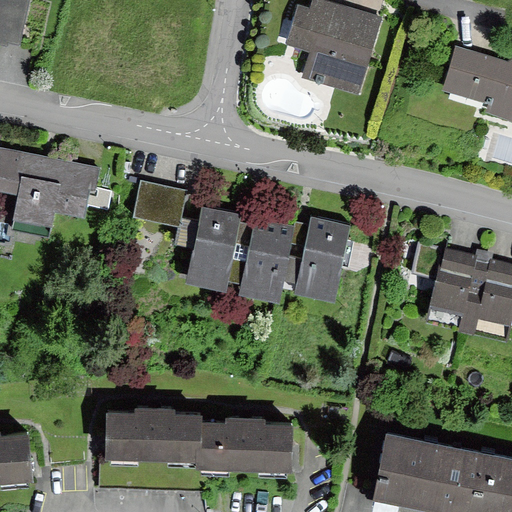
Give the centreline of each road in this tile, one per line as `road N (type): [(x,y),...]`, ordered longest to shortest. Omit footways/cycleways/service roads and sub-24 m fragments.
road 1 (residential): [(213,138),(511,208)]
road 2 (residential): [(0,98),(213,138)]
road 3 (residential): [(234,0),(213,138)]
